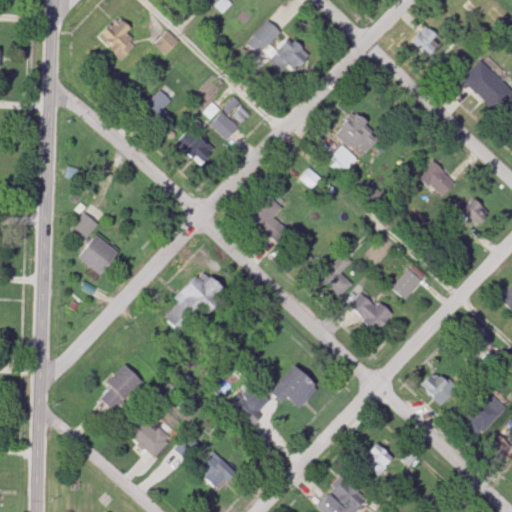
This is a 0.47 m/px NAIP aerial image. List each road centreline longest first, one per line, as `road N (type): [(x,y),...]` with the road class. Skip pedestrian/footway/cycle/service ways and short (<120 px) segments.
road 1 (residential): [(508,511),(49,86)]
road 2 (residential): [(39,390),(410,0)]
road 3 (secondary): [(38,511),(50,0)]
road 4 (residential): [(264,511),(511,244)]
road 5 (residential): [(511,189),(311,0)]
road 6 (residential): [(145,511),(39,410)]
